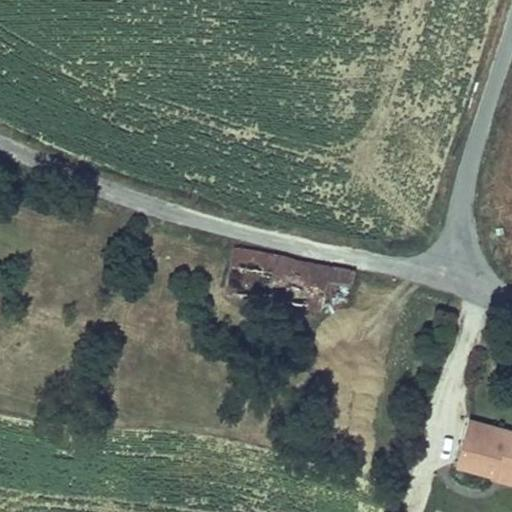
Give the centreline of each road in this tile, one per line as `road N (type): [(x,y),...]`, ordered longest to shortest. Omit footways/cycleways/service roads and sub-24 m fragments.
road 1 (unclassified): [(446,284),(201,224),(0,146)]
road 2 (unclassified): [(446,284),(464,176),(511,28)]
